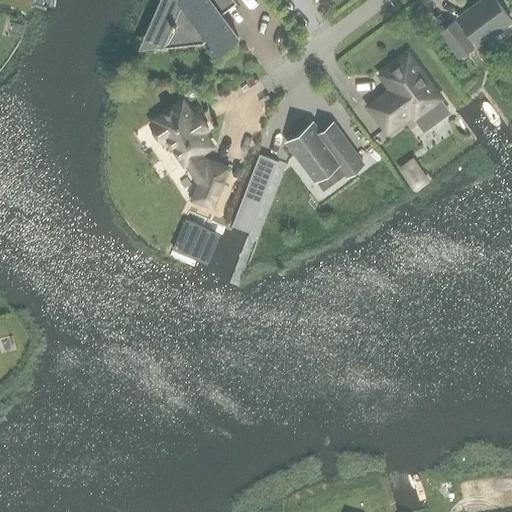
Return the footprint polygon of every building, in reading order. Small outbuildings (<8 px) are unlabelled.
[(163,47),(157,48),(157,49),(205,44),(205,42),(209,39),(219,52),(239,38),(222,15),(237,3),(234,0),(180,0),(183,3),(166,40),(163,47)] [(470,11),(459,19),(477,43),(478,45),(498,30),(500,31),(507,26),(507,23),(511,20),(495,0),(492,0),(472,15),(470,11)] [(454,22),(441,32),(460,58),(473,48),(454,22)] [(391,90),(368,107),(369,108),(387,132),(410,115),(413,120),(414,119),(421,129),(447,110),(439,100),(441,99),(409,55),(381,76),(382,77),(391,90)] [(156,122),(151,125),(162,143),(167,139),(185,165),(187,164),(200,184),(193,200),(213,207),(223,180),(228,168),(219,165),(209,161),(208,164),(201,154),(208,150),(213,146),(204,132),(209,129),(198,113),(197,112),(192,115),(191,113),(183,101),(155,120),(156,122)] [(314,124),(288,144),(289,145),(315,180),(337,163),(346,175),(362,164),(362,163),(334,125),(321,134),(314,124)] [(260,155),(233,226),(251,233),(279,162),(260,155)]
